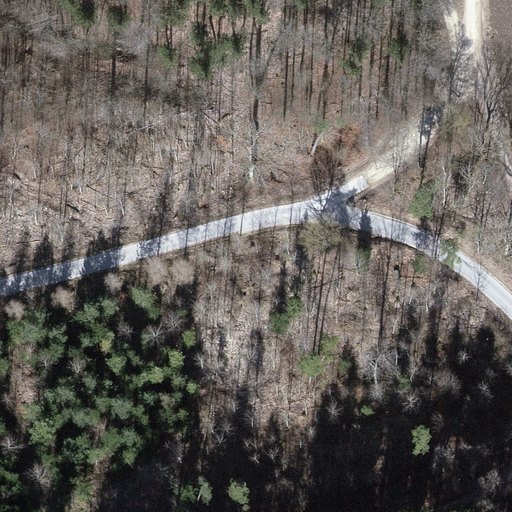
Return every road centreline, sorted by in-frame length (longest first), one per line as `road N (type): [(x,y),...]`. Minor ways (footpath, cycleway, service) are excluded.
road 1 (tertiary): [(511,305),(449,252),(320,210),(236,224),(0,291)]
road 2 (track): [(475,66),(406,151),(320,210)]
